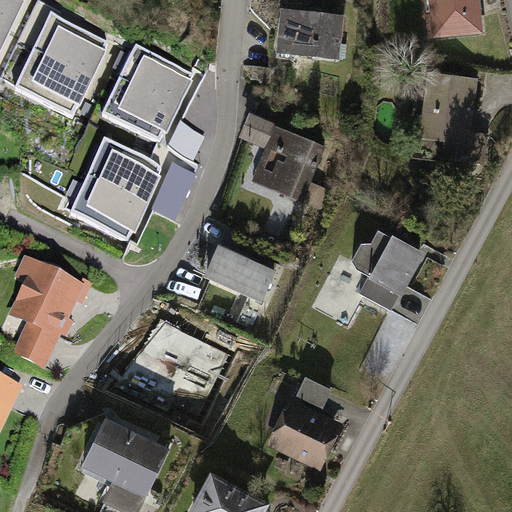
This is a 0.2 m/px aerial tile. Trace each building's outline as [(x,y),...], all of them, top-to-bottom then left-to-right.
[(0,0),(0,57),(0,58),(28,4),(24,2),(24,0),(0,0)] [(431,0),(434,36),(483,32),(480,0),(431,0)] [(0,85),(87,128),(128,47),(41,3),(0,85)] [(314,11),(281,8),(276,51),(340,58),(345,15),(314,11)] [(138,50),(104,119),(159,145),(163,138),(167,140),(174,124),(184,105),(193,86),(189,84),(193,77),(138,50)] [(480,79),(427,71),(418,137),(445,141),(443,158),(485,164),(490,132),(473,129),(480,79)] [(307,136),(251,111),(239,138),(264,149),(250,180),(316,210),(326,187),(312,180),(328,146),(307,136)] [(106,143),(72,213),(129,240),(133,231),(135,232),(142,217),(152,198),(160,180),(157,179),(161,170),(106,143)] [(428,252),(394,233),(392,237),(380,229),(372,243),(362,243),(353,259),(356,267),(370,275),(360,292),(392,310),(401,294),(403,295),(415,275),(428,252)] [(269,265),(220,243),(206,275),(262,302),(277,269),(269,265)] [(80,282),(26,255),(13,280),(25,286),(9,318),(25,325),(12,352),(46,368),(62,336),(68,338),(72,329),(76,321),(72,319),(78,306),(83,308),(95,283),(82,277),(80,282)] [(169,322),(116,387),(167,413),(173,404),(199,419),(230,359),(169,322)] [(0,434),(16,400),(23,386),(0,375),(0,434)] [(307,377),(295,399),(322,413),(333,390),(307,377)] [(295,399),(290,397),(268,443),(322,470),(336,442),(345,424),(322,413),(295,399)] [(107,416),(84,464),(116,479),(105,503),(122,511),(141,511),(172,446),(107,416)] [(264,511),(269,502),(211,472),(189,511),(264,511)]
